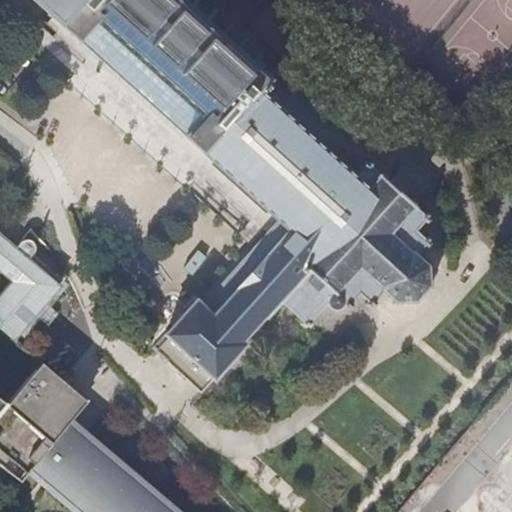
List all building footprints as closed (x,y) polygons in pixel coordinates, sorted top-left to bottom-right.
[(35,0),(87,46),(117,73),(188,135),(205,151),(261,89),(269,80),(271,82),(272,79),(271,78),(272,77),(270,74),(269,76),(255,63),(256,62),(254,60),(252,61),(239,50),(240,48),(238,46),(237,47),(224,36),(225,34),(222,32),(221,33),(208,22),(209,20),(207,18),(206,19),(193,8),(194,6),(192,4),(190,5),(184,0),(35,0)] [(279,218),(312,273),(335,294),(330,301),(332,308),(341,307),(344,303),(347,306),(348,304),(351,307),(354,304),(351,301),(359,291),(368,300),(366,303),(368,305),(371,302),(374,305),(377,302),(374,299),(383,289),(395,299),(393,303),(397,304),(399,299),(414,299),(416,303),(419,301),(417,297),(428,286),(432,288),(434,283),(430,282),(428,267),(432,265),(430,261),(426,263),(415,254),(425,243),(429,246),(431,243),(428,241),(431,237),(428,234),(425,237),(416,229),(425,219),(429,221),(431,219),(428,216),(431,213),(428,210),(425,213),(414,204),(417,201),(414,197),(412,200),(386,177),(388,174),(385,171),(382,175),(371,165),(374,161),(371,159),(368,162),(365,160),(364,163),(366,165),(357,175),(261,89),(205,151),(279,218)] [(0,200),(0,267),(13,279),(0,294),(0,324),(15,338),(61,285),(29,257),(36,249),(36,244),(30,239),(24,238),(17,247),(2,235),(17,216),(0,200)] [(152,348),(201,392),(312,273),(274,217),(165,333),(153,347),(152,348)] [(69,384),(50,367),(43,362),(0,414),(0,445),(10,454),(69,384)] [(66,427),(75,415),(88,400),(72,387),(69,384),(10,454),(28,471),(36,462),(53,476),(50,480),(88,511),(174,511),(86,438),(84,442),(66,427)]
